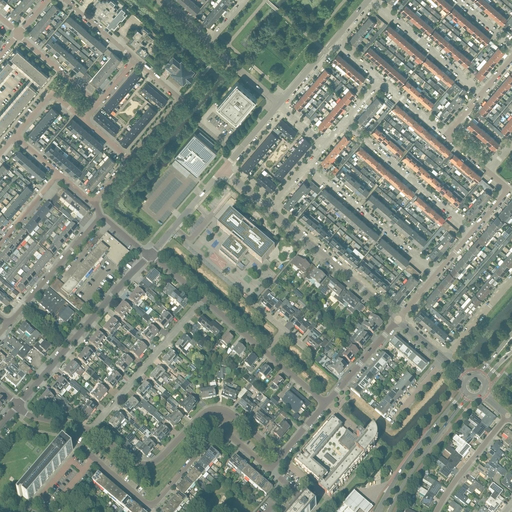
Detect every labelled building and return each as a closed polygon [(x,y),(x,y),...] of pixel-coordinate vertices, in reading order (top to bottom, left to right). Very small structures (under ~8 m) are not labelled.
[(18,5),(24,11),(28,6),(22,0),(18,5)] [(95,5),(92,9),(94,11),(92,13),(97,17),(98,15),(100,16),(100,17),(101,17),(102,18),(101,20),(100,20),(105,24),(107,22),(109,24),(107,26),(109,28),(110,29),(111,28),(114,30),(119,25),(117,23),(120,19),(122,21),(127,15),(124,13),(125,11),(122,9),(118,13),(116,11),(118,9),(116,7),(117,5),(111,0),(110,0),(109,2),(107,0),(105,2),(103,0),(101,2),(98,0),(96,0),(93,3),(95,5)] [(185,7),(190,11),(196,4),(191,0),(185,7)] [(221,0),(218,3),(225,9),(229,5),(223,0),(221,0)] [(441,0),(438,5),(442,9),(448,2),(444,0),(441,0)] [(484,10),(489,3),(484,0),(483,0),(479,6),(484,10)] [(447,13),(452,7),(448,2),(442,9),(447,13)] [(214,8),(221,14),(225,9),(218,3),(214,8)] [(484,10),(488,13),(493,7),(489,3),(484,10)] [(50,9),(57,15),(61,10),(54,4),(50,9)] [(194,15),(200,8),(196,4),(190,11),(194,15)] [(14,10),(21,15),(24,11),(18,5),(14,10)] [(401,11),(405,15),(410,9),(406,5),(401,11)] [(448,14),(453,18),(458,11),(454,7),(448,14)] [(493,17),(498,11),(493,7),(488,13),(493,17)] [(210,13),(217,18),(221,14),(214,8),(210,13)] [(46,13),(53,19),(57,15),(50,9),(46,13)] [(410,19),(415,13),(410,9),(405,15),(410,19)] [(10,14),(17,20),(21,15),(14,10),(10,14)] [(415,13),(410,19),(414,23),(420,17),(422,15),(417,11),(415,13)] [(457,22),(463,15),(458,11),(453,18),(457,22)] [(493,17),(497,21),(502,15),(498,11),(493,17)] [(53,19),(46,13),(42,18),(49,24),(53,19)] [(210,13),(206,17),(213,23),(217,18),(210,13)] [(457,22),(462,25),(467,19),(463,15),(457,22)] [(507,19),(502,15),(497,21),(502,25),(507,19)] [(64,23),(68,27),(74,20),(69,16),(64,23)] [(209,28),(209,27),(213,23),(206,17),(202,22),(209,28)] [(376,23),(374,21),(372,19),(369,17),(365,22),(372,28),(376,23)] [(424,21),(420,17),(414,23),(419,27),(424,21)] [(49,24),(42,18),(38,23),(45,28),(49,24)] [(467,19),(462,25),(467,29),(472,23),(467,19)] [(68,27),(73,30),(78,24),(74,20),(68,27)] [(429,25),(424,21),(419,27),(423,31),(429,25)] [(365,22),(361,26),(368,32),(370,34),(374,29),(372,28),(365,22)] [(45,28),(38,23),(34,27),(41,33),(45,28)] [(467,29),(471,33),(476,27),(472,23),(467,29)] [(83,28),(78,24),(73,30),(77,34),(83,28)] [(388,35),(393,29),(389,25),(384,31),(388,35)] [(433,29),(429,25),(423,31),(428,35),(433,29)] [(361,26),(357,31),(364,37),(368,32),(361,26)] [(41,33),(34,27),(30,32),(37,38),(41,33)] [(131,35),(136,39),(135,40),(134,38),(130,43),(134,47),(136,45),(137,46),(136,47),(137,47),(137,48),(137,47),(139,49),(137,51),(145,58),(148,55),(149,53),(148,52),(152,55),(156,50),(153,47),(153,46),(155,47),(159,42),(154,38),(153,39),(148,35),(150,32),(144,27),(140,32),(136,29),(135,30),(131,35)] [(476,27),(471,33),(476,37),(481,31),(476,27)] [(77,34),(82,38),(88,32),(83,28),(77,34)] [(398,33),(393,29),(388,35),(393,39),(398,33)] [(429,36),(434,40),(439,34),(435,30),(429,36)] [(357,31),(353,36),(360,41),(364,37),(357,31)] [(476,37),(480,41),(485,35),(481,31),(476,37)] [(88,32),(82,38),(86,42),(92,35),(88,32)] [(403,37),(398,33),(393,39),(397,43),(403,37)] [(444,38),(439,34),(434,40),(438,44),(444,38)] [(51,38),(45,44),(50,48),(55,42),(57,39),(53,35),(51,38)] [(86,42),(91,46),(97,39),(92,35),(86,42)] [(480,41),(485,45),(490,39),(485,35),(480,41)] [(360,41),(353,36),(349,40),(356,46),(360,41)] [(407,41),(403,37),(397,43),(402,47),(407,41)] [(438,44),(443,48),(448,41),(444,38),(438,44)] [(91,46),(89,49),(93,52),(95,50),(96,50),(101,43),(97,39),(91,46)] [(402,47),(406,51),(412,44),(407,41),(402,47)] [(453,45),(448,41),(443,48),(448,52),(453,45)] [(50,48),(54,52),(60,46),(55,42),(50,48)] [(96,50),(93,53),(98,57),(106,47),(101,43),(96,50)] [(416,48),(412,44),(406,51),(411,55),(416,48)] [(448,52),(452,55),(457,49),(453,45),(448,52)] [(60,46),(54,52),(59,56),(64,50),(60,46)] [(364,53),(369,57),(374,51),(370,47),(364,53)] [(501,57),(505,53),(498,47),(494,52),(501,57)] [(421,52),(416,48),(411,55),(416,58),(421,52)] [(462,53),(457,49),(452,55),(457,59),(462,53)] [(491,49),(488,54),(491,57),(497,62),(501,57),(494,52),(491,49)] [(41,84),(47,76),(16,50),(10,58),(41,84)] [(59,56),(63,60),(69,53),(64,50),(59,56)] [(379,55),(374,51),(369,57),(374,61),(379,55)] [(107,63),(114,69),(121,60),(114,54),(112,52),(109,55),(111,57),(107,63)] [(426,56),(421,52),(416,58),(420,62),(426,56)] [(69,53),(63,60),(68,64),(74,57),(69,53)] [(457,59),(461,63),(467,57),(462,53),(457,59)] [(342,58),(338,54),(333,60),(337,64),(342,58)] [(374,61),(378,65),(384,59),(379,55),(374,61)] [(68,64),(72,68),(78,61),(74,57),(68,64)] [(193,77),(191,75),(194,72),(181,61),(180,63),(173,57),(165,66),(167,67),(166,69),(169,71),(170,70),(172,72),(171,74),(183,84),(186,81),(189,83),(193,77)] [(422,67),(424,69),(431,61),(427,57),(422,62),(425,65),(422,67)] [(471,61),(467,57),(461,63),(466,67),(471,61)] [(487,61),(493,66),(497,62),(490,57),(487,61)] [(347,62),(342,58),(337,64),(342,68),(347,62)] [(388,63),(384,59),(378,65),(383,69),(388,63)] [(484,59),(480,63),(483,66),(489,71),(493,66),(487,61),(484,59)] [(0,81),(13,66),(7,61),(0,68),(0,81)] [(83,65),(78,61),(72,68),(77,72),(83,65)] [(429,73),(431,70),(436,65),(431,61),(424,69),(429,73)] [(342,68),(346,72),(352,66),(347,62),(342,68)] [(99,71),(106,77),(114,69),(107,63),(99,71)] [(383,69),(387,73),(393,67),(388,63),(383,69)] [(480,63),(476,68),(479,70),(485,76),(489,71),(483,66),(480,63)] [(87,69),(83,65),(77,72),(82,76),(87,69)] [(431,70),(436,74),(440,69),(436,65),(431,70)] [(346,72),(351,76),(356,70),(352,66),(346,72)] [(397,71),(393,67),(387,73),(392,77),(397,71)] [(321,73),(327,79),(331,74),(325,69),(321,73)] [(440,69),(436,74),(440,78),(445,73),(440,69)] [(356,70),(351,76),(355,80),(361,74),(356,70)] [(479,70),(475,75),(481,80),(485,76),(479,70)] [(93,78),(92,80),(93,81),(94,82),(95,83),(97,84),(98,85),(99,86),(106,77),(99,71),(93,78)] [(392,77),(396,81),(402,75),(397,71),(392,77)] [(141,77),(134,72),(130,77),(136,82),(141,77)] [(323,83),(327,79),(321,73),(317,78),(323,83)] [(438,81),(442,85),(449,77),(445,73),(440,78),(438,81)] [(361,74),(355,80),(360,84),(365,78),(361,74)] [(406,79),(402,75),(396,81),(401,85),(406,79)] [(136,82),(130,77),(126,82),(132,87),(136,82)] [(447,84),(450,86),(454,81),(449,77),(442,85),(445,87),(447,84)] [(323,83),(317,78),(313,83),(319,88),(323,83)] [(502,83),(508,89),(511,84),(506,79),(502,83)] [(402,86),(407,90),(411,85),(407,81),(402,86)] [(132,87),(126,82),(121,87),(128,92),(132,87)] [(454,82),(452,86),(455,89),(459,92),(462,89),(454,82)] [(256,99),(244,89),(237,83),(217,106),(236,122),(256,99)] [(319,88),(313,83),(309,87),(316,92),(319,88)] [(504,93),(508,89),(502,83),(498,88),(504,93)] [(0,115),(0,131),(35,91),(27,84),(0,115)] [(147,95),(152,88),(147,84),(141,90),(147,95)] [(416,88),(411,85),(407,90),(411,94),(416,88)] [(128,92),(121,87),(117,92),(123,97),(128,92)] [(316,92),(309,87),(305,92),(312,97),(316,92)] [(152,99),(157,93),(152,88),(147,95),(152,99)] [(420,92),(416,88),(411,94),(416,97),(420,92)] [(494,93),(500,98),(504,93),(498,88),(494,93)] [(345,94),(351,99),(355,95),(349,89),(345,94)] [(420,92),(416,97),(421,101),(425,96),(427,94),(428,93),(425,91),(423,89),(422,90),(420,92)] [(123,97),(117,92),(113,97),(119,102),(123,97)] [(312,97),(305,92),(302,96),(308,102),(312,97)] [(458,94),(454,98),(461,104),(463,102),(462,102),(465,99),(462,97),(463,96),(461,94),(459,92),(458,93),(458,94)] [(152,99),(157,103),(162,97),(157,93),(152,99)] [(494,93),(490,97),(496,102),(500,98),(494,93)] [(347,104),(351,99),(345,94),(341,99),(347,104)] [(302,96),(298,101),(304,106),(306,108),(310,104),(308,102),(302,96)] [(379,107),(383,103),(381,101),(379,99),(377,97),(376,96),(374,99),(374,100),(373,102),(379,107)] [(421,101),(425,105),(429,100),(425,96),(421,101)] [(119,102),(113,97),(108,102),(115,107),(119,102)] [(162,108),(167,101),(162,97),(157,103),(162,108)] [(486,102),(492,107),(496,102),(490,97),(486,102)] [(457,109),(461,104),(454,98),(450,103),(457,109)] [(337,103),(343,108),(347,104),(341,99),(337,103)] [(434,104),(429,100),(425,105),(430,109),(434,104)] [(304,106),(298,101),(294,105),(300,111),(304,106)] [(115,107),(108,102),(104,107),(110,113),(115,107)] [(379,107),(373,102),(369,106),(375,112),(379,107)] [(486,102),(482,106),(488,111),(492,107),(486,102)] [(339,113),(343,108),(337,103),(333,108),(339,113)] [(457,109),(450,103),(446,107),(453,113),(457,109)] [(392,109),(397,113),(401,108),(396,104),(392,109)] [(371,117),(375,112),(369,106),(365,111),(371,117)] [(441,111),(442,112),(449,118),(453,113),(446,107),(445,106),(441,111)] [(482,106),(478,111),(484,116),(488,111),(482,106)] [(48,110),(48,111),(57,119),(61,115),(52,107),(50,109),(49,109),(48,110)] [(150,107),(146,112),(152,118),(157,112),(150,107)] [(329,112),(336,118),(339,113),(333,108),(329,112)] [(401,108),(397,113),(395,116),(399,119),(400,119),(406,112),(401,108)] [(46,113),(45,114),(45,115),(52,121),(55,117),(57,119),(48,111),(46,113)] [(368,121),(371,117),(365,111),(361,115),(368,121)] [(98,123),(104,116),(99,112),(93,118),(98,123)] [(148,123),(152,118),(146,112),(141,117),(148,123)] [(332,122),(336,118),(329,112),(326,117),(332,122)] [(400,119),(404,123),(410,116),(406,112),(400,119)] [(449,118),(442,112),(438,117),(445,122),(449,118)] [(41,119),(49,125),(52,121),(45,115),(43,117),(42,118),(41,119)] [(364,126),(368,121),(361,115),(357,120),(364,126)] [(109,120),(104,116),(98,123),(103,127),(109,120)] [(410,116),(404,123),(401,127),(402,128),(403,129),(405,125),(406,126),(408,123),(410,125),(415,120),(410,116)] [(143,128),(148,123),(141,117),(137,122),(143,128)] [(322,121),(328,127),(332,122),(326,117),(322,121)] [(38,123),(45,129),(49,125),(41,119),(40,121),(38,122),(39,122),(38,123)] [(64,128),(68,131),(76,122),(74,121),(74,120),(73,119),(72,119),(64,128)] [(108,131),(114,125),(109,120),(103,127),(108,131)] [(281,120),(276,126),(281,131),(283,128),(286,124),(281,120)] [(419,124),(415,120),(410,125),(415,129),(419,124)] [(476,124),(472,120),(467,126),(471,130),(476,124)] [(324,131),(328,127),(322,121),(318,126),(324,131)] [(76,122),(68,131),(68,132),(70,130),(74,133),(80,126),(78,124),(77,123),(76,122)] [(139,133),(143,128),(137,122),(133,127),(139,133)] [(42,133),(45,129),(38,123),(36,125),(35,126),(35,127),(42,133)] [(283,128),(281,131),(286,135),(291,129),(286,124),(283,128)] [(413,131),(417,135),(424,128),(419,124),(415,129),(413,131)] [(476,134),(481,128),(476,124),(471,130),(476,134)] [(114,125),(108,131),(113,136),(119,129),(114,125)] [(501,130),(507,135),(511,131),(508,128),(505,125),(501,130)] [(80,126),(74,133),(78,136),(84,129),(82,127),(81,126),(80,126)] [(32,130),(31,130),(41,138),(44,134),(42,133),(35,127),(33,129),(33,128),(32,130)] [(128,132),(135,138),(139,133),(133,127),(128,132)] [(381,132),(376,128),(372,133),(377,137),(381,132)] [(428,132),(424,128),(417,135),(422,139),(428,132)] [(486,132),(481,128),(476,134),(480,138),(486,132)] [(81,139),(80,141),(88,132),(86,131),(86,130),(84,129),(78,136),(81,139)] [(291,139),(297,133),(291,129),(286,135),(291,139)] [(41,138),(31,130),(30,132),(28,134),(29,134),(28,134),(37,142),(41,138)] [(88,132),(80,141),(84,145),(92,136),(90,134),(88,133),(88,132)] [(128,132),(124,137),(130,143),(135,138),(128,132)] [(176,158),(171,164),(186,177),(191,171),(192,172),(193,172),(194,173),(195,174),(196,175),(197,176),(197,175),(198,174),(199,173),(217,152),(211,148),(214,144),(200,132),(197,135),(194,133),(174,156),(176,158)] [(385,136),(381,132),(377,137),(381,141),(385,136)] [(426,143),(428,141),(433,135),(428,132),(422,139),(426,143)] [(486,132),(480,138),(485,142),(490,136),(486,132)] [(267,138),(273,143),(278,138),(271,133),(267,138)] [(381,141),(386,144),(392,137),(388,133),(385,136),(381,141)] [(344,135),(340,139),(348,146),(352,141),(344,135)] [(437,139),(433,135),(428,141),(426,143),(430,147),(437,139)] [(92,136),(84,145),(86,143),(89,146),(95,139),(93,137),(94,137),(92,136)] [(495,140),(490,136),(485,142),(489,146),(495,140)] [(120,142),(126,148),(130,143),(124,137),(120,142)] [(397,141),(392,137),(386,144),(390,148),(397,141)] [(263,143),(269,149),(273,143),(267,138),(263,143)] [(96,139),(95,139),(89,146),(93,150),(99,142),(97,141),(97,140),(96,139)] [(305,139),(301,144),(307,150),(311,144),(305,139)] [(344,150),(348,146),(340,139),(337,144),(344,150)] [(435,151),(437,148),(442,143),(437,139),(430,147),(435,151)] [(494,150),(499,144),(495,140),(489,146),(494,150)] [(401,145),(397,141),(390,148),(395,152),(401,145)] [(52,142),(44,151),(45,152),(46,153),(48,155),(54,147),(56,145),(52,142)] [(93,150),(91,152),(95,156),(100,149),(103,146),(101,144),(100,143),(99,142),(93,150)] [(258,148),(265,154),(269,149),(263,143),(258,148)] [(440,155),(442,152),(446,147),(442,143),(437,148),(435,151),(440,155)] [(301,144),(296,149),(303,155),(307,150),(301,144)] [(337,144),(333,149),(338,153),(340,155),(343,153),(344,151),(344,150),(337,144)] [(399,156),(405,148),(401,145),(395,152),(399,156)] [(365,150),(360,146),(356,151),(360,155),(365,150)] [(52,158),(58,151),(54,147),(48,155),(49,155),(50,156),(52,158)] [(451,151),(446,147),(442,152),(447,156),(451,151)] [(254,153),(261,159),(265,154),(258,148),(254,153)] [(408,150),(405,148),(399,156),(400,155),(402,157),(408,150)] [(58,151),(52,158),(53,158),(52,159),(54,160),(56,161),(62,154),(64,152),(60,149),(58,151)] [(296,149),(292,154),(298,160),(303,155),(296,149)] [(333,149),(329,153),(334,158),(338,153),(333,149)] [(15,162),(22,154),(22,153),(20,152),(18,150),(12,156),(17,160),(15,162)] [(369,154),(365,150),(360,155),(365,159),(369,154)] [(414,155),(409,151),(402,159),(407,163),(412,156),(414,155)] [(250,158),(256,164),(261,159),(254,153),(250,158)] [(330,162),(334,158),(329,153),(325,158),(330,162)] [(440,166),(443,168),(450,159),(454,163),(459,158),(454,154),(453,154),(451,153),(445,160),(440,166)] [(22,154),(15,162),(20,166),(27,158),(26,157),(27,157),(25,155),(24,156),(22,154)] [(60,165),(66,157),(62,154),(56,161),(56,162),(58,163),(60,165)] [(292,154),(288,159),(294,165),(298,160),(292,154)] [(363,162),(367,166),(374,158),(369,154),(365,159),(363,162)] [(413,156),(407,163),(412,167),(416,162),(417,160),(418,159),(413,156)] [(66,157),(60,165),(62,167),(62,166),(64,168),(70,161),(66,157)] [(104,161),(111,167),(115,162),(109,157),(104,161)] [(438,157),(437,158),(435,161),(439,165),(443,161),(438,157)] [(27,158),(20,166),(25,170),(32,162),(31,161),(29,159),(29,160),(27,158)] [(256,164),(250,158),(245,163),(252,169),(256,164)] [(332,164),(330,162),(325,158),(321,162),(329,169),(332,164)] [(378,162),(374,158),(367,166),(372,170),(378,162)] [(459,158),(454,163),(452,165),(457,169),(463,162),(459,158)] [(294,165),(288,159),(283,164),(290,170),(294,165)] [(416,162),(412,167),(416,171),(420,166),(422,163),(420,162),(418,159),(417,160),(416,162)] [(67,171),(74,164),(70,161),(64,168),(64,169),(65,170),(66,170),(67,171)] [(111,167),(104,161),(101,166),(107,172),(111,167)] [(25,170),(26,168),(31,172),(36,166),(36,165),(34,163),(33,163),(32,162),(25,170)] [(376,174),(379,171),(383,166),(378,162),(372,170),(376,174)] [(461,173),(468,165),(463,162),(457,169),(461,173)] [(252,169),(245,163),(241,168),(247,174),(252,169)] [(8,169),(2,164),(0,166),(0,170),(4,174),(8,169)] [(69,173),(71,175),(77,167),(74,164),(67,171),(68,172),(69,173)] [(283,164),(279,169),(285,175),(290,170),(283,164)] [(466,177),(472,169),(468,165),(461,173),(466,177)] [(36,166),(31,172),(35,176),(41,170),(40,169),(38,167),(36,166)] [(78,166),(77,167),(71,175),(72,175),(73,176),(76,178),(82,170),(78,166)] [(107,172),(101,166),(97,171),(103,176),(107,172)] [(383,166),(379,171),(376,174),(381,178),(383,175),(387,170),(383,166)] [(425,169),(420,166),(416,171),(418,172),(418,174),(419,175),(421,174),(425,169)] [(336,175),(340,179),(346,172),(342,168),(336,175)] [(285,175),(279,169),(274,174),(281,180),(285,175)] [(349,169),(346,172),(340,179),(345,183),(351,176),(348,174),(351,171),(349,169)] [(427,171),(425,169),(421,174),(425,178),(431,171),(429,170),(427,171)] [(470,181),(477,173),(472,169),(466,177),(470,181)] [(43,171),(41,170),(35,176),(40,180),(45,174),(45,173),(43,171)] [(386,181),(392,174),(387,170),(383,175),(385,177),(383,180),(385,182),(386,181)] [(103,176),(97,171),(93,175),(99,181),(100,181),(102,179),(102,178),(103,176)] [(431,171),(425,178),(430,182),(436,175),(431,171)] [(261,184),(266,178),(261,173),(256,180),(261,184)] [(477,173),(470,181),(473,183),(475,180),(477,182),(481,177),(477,173)] [(390,185),(397,178),(392,174),(386,181),(385,182),(390,185)] [(99,181),(93,175),(89,180),(95,185),(99,181)] [(440,179),(436,175),(430,182),(434,186),(440,179)] [(345,183),(350,187),(355,180),(351,176),(345,183)] [(266,188),(271,182),(266,178),(261,184),(266,188)] [(401,181),(397,178),(390,185),(395,189),(401,181)] [(442,181),(440,179),(434,186),(439,190),(443,185),(441,183),(442,181)] [(95,185),(89,180),(85,184),(91,190),(95,185)] [(360,184),(355,180),(350,187),(354,191),(360,184)] [(399,192),(406,185),(401,181),(395,189),(399,192)] [(271,193),(277,186),(271,182),(266,188),(271,193)] [(306,184),(304,182),(300,187),(307,193),(307,194),(311,189),(311,188),(310,188),(308,186),(306,184)] [(364,188),(360,184),(354,191),(359,195),(364,188)] [(30,195),(32,193),(31,193),(33,191),(27,185),(23,190),(29,195),(30,195)] [(399,192),(399,193),(404,197),(410,189),(406,185),(399,192)] [(446,187),(443,185),(439,190),(443,194),(448,189),(450,186),(448,185),(446,187)] [(307,193),(300,187),(296,192),(301,196),(303,194),(306,196),(307,194),(307,193)] [(364,188),(359,195),(363,199),(369,192),(364,188)] [(329,193),(324,189),(318,195),(323,199),(329,193)] [(415,193),(410,189),(404,197),(408,201),(415,193)] [(452,193),(448,189),(443,194),(448,198),(452,193)] [(27,197),(29,195),(23,190),(19,195),(25,200),(26,199),(26,200),(28,198),(27,197)] [(448,198),(452,202),(459,194),(454,190),(452,193),(448,198)] [(485,190),(481,194),(488,200),(492,195),(489,194),(487,191),(485,190)] [(64,194),(62,196),(60,198),(65,202),(71,195),(66,191),(64,194)] [(296,192),(292,196),(297,200),(298,202),(300,200),(299,199),(301,196),(296,192)] [(17,193),(13,198),(21,205),(22,204),(24,202),(25,200),(19,195),(17,193)] [(328,203),(333,196),(329,193),(323,199),(328,203)] [(371,194),(366,201),(370,204),(376,198),(371,194)] [(459,194),(452,202),(457,206),(463,198),(459,194)] [(488,200),(481,194),(477,199),(484,205),(488,200)] [(71,195),(65,202),(70,206),(75,199),(71,195)] [(404,208),(411,213),(413,211),(411,209),(411,210),(408,208),(411,204),(414,201),(413,201),(417,197),(415,195),(404,208)] [(287,200),(288,201),(293,205),(297,200),(292,196),(290,198),(289,197),(287,200)] [(328,203),(332,207),(338,200),(333,196),(328,203)] [(416,207),(422,200),(418,196),(417,197),(413,201),(414,201),(416,203),(414,205),(416,207)] [(9,202),(17,209),(18,209),(20,207),(21,205),(13,198),(9,202)] [(381,202),(376,198),(370,204),(375,209),(381,202)] [(70,206),(74,210),(80,203),(75,199),(70,206)] [(484,205),(477,199),(473,203),(480,209),(484,205)] [(337,211),(342,204),(338,200),(332,207),(337,211)] [(420,211),(427,204),(422,200),(416,207),(420,211)] [(293,205),(288,201),(284,205),(289,210),(292,207),(294,209),(295,207),(293,205)] [(16,211),(17,209),(9,202),(5,207),(7,208),(14,214),(14,213),(16,211)] [(43,206),(43,207),(49,213),(53,208),(47,202),(45,205),(45,204),(43,206)] [(385,206),(381,202),(375,209),(380,212),(385,206)] [(80,203),(74,210),(79,214),(84,207),(80,203)] [(480,209),(473,203),(469,208),(476,214),(480,209)] [(341,215),(347,208),(342,204),(337,211),(341,215)] [(425,215),(432,208),(427,204),(420,211),(425,215)] [(390,210),(385,206),(380,212),(384,216),(390,210)] [(502,210),(509,216),(511,217),(511,215),(511,210),(506,206),(502,210)] [(39,212),(45,217),(49,213),(43,207),(41,209),(39,211),(39,212)] [(79,214),(77,216),(81,220),(83,218),(89,212),(89,211),(84,207),(80,213),(79,214)] [(392,207),(390,210),(384,216),(389,220),(394,214),(396,211),(392,207)] [(10,218),(12,216),(14,214),(7,208),(3,213),(10,218)] [(346,219),(352,212),(347,208),(341,215),(346,219)] [(430,219),(436,211),(432,208),(425,215),(430,219)] [(465,213),(472,218),(476,214),(469,208),(465,213)] [(219,251),(236,266),(248,252),(262,263),(275,248),(231,210),(218,225),(231,237),(219,251)] [(310,214),(306,210),(299,218),(304,222),(310,214)] [(505,220),(509,216),(502,210),(498,215),(505,220)] [(434,223),(441,215),(436,211),(430,219),(434,223)] [(35,216),(41,222),(45,217),(39,212),(37,214),(35,216)] [(350,223),(356,216),(352,212),(346,219),(350,223)] [(3,214),(0,217),(0,220),(5,224),(9,219),(3,214)] [(315,218),(310,214),(304,222),(308,226),(315,218)] [(399,217),(394,214),(389,220),(393,224),(399,217)] [(443,217),(441,215),(434,223),(436,225),(438,222),(441,224),(445,219),(446,218),(443,216),(443,217)] [(33,218),(31,220),(31,221),(37,226),(41,222),(35,216),(33,218)] [(355,227),(361,220),(356,216),(350,223),(355,227)] [(497,216),(493,221),(500,226),(504,222),(497,216)] [(399,217),(393,224),(398,228),(404,221),(399,217)] [(319,222),(315,218),(308,226),(313,230),(317,224),(319,222)] [(360,231),(365,224),(361,220),(355,227),(360,231)] [(27,225),(33,231),(37,226),(31,221),(29,223),(27,225),(28,225),(27,225)] [(408,225),(404,221),(398,228),(402,232),(408,225)] [(438,230),(439,232),(443,227),(444,228),(448,223),(446,221),(438,230)] [(496,231),(500,226),(493,221),(489,225),(496,231)] [(67,228),(73,233),(77,228),(71,223),(67,228)] [(317,234),(322,228),(317,224),(313,230),(317,234)] [(364,234),(370,228),(365,224),(360,231),(364,234)] [(33,231),(27,225),(25,227),(23,229),(24,229),(23,230),(29,235),(33,231)] [(413,229),(408,225),(402,232),(407,236),(413,229)] [(489,225),(485,230),(492,235),(496,231),(489,225)] [(67,228),(63,233),(69,238),(73,233),(67,228)] [(326,232),(322,228),(317,234),(322,238),(326,232)] [(369,238),(374,232),(370,228),(364,234),(369,238)] [(411,240),(417,233),(413,229),(407,236),(411,240)] [(322,238),(326,242),(333,234),(328,230),(326,232),(322,238)] [(451,234),(449,232),(448,232),(447,230),(443,235),(445,236),(451,242),(455,237),(453,236),(451,234)] [(488,240),(492,235),(485,230),(482,234),(488,240)] [(22,231),(18,236),(24,241),(26,243),(30,238),(28,236),(22,231)] [(373,242),(379,236),(374,232),(369,238),(373,242)] [(50,287),(62,297),(79,312),(83,306),(80,304),(73,298),(72,298),(70,296),(72,294),(80,285),(105,256),(106,254),(115,262),(116,260),(120,263),(124,258),(129,253),(126,250),(106,233),(104,236),(96,245),(97,247),(80,267),(64,285),(57,279),(56,279),(50,287)] [(65,242),(69,238),(63,233),(59,237),(65,242)] [(422,237),(417,233),(411,240),(416,244),(422,237)] [(484,245),(488,240),(482,234),(478,239),(484,245)] [(57,235),(53,240),(56,242),(62,247),(65,242),(59,237),(57,235)] [(501,243),(505,239),(501,235),(497,240),(501,243)] [(24,241),(18,236),(14,240),(20,245),(24,241)] [(451,242),(445,236),(441,241),(447,247),(451,242)] [(337,241),(332,237),(328,243),(332,247),(337,241)] [(421,248),(427,241),(422,237),(416,244),(421,248)] [(376,244),(380,248),(386,242),(381,238),(376,244)] [(484,245),(478,239),(474,244),(480,249),(484,245)] [(20,245),(14,240),(10,245),(16,250),(20,245)] [(341,245),(337,241),(332,247),(337,250),(341,245)] [(447,247),(441,241),(437,246),(444,251),(447,247)] [(56,242),(52,246),(58,251),(62,247),(56,242)] [(385,252),(391,246),(386,242),(380,248),(379,251),(383,254),(385,252)] [(341,245),(337,250),(341,254),(346,249),(348,247),(343,243),(341,245)] [(476,254),(480,249),(474,244),(470,248),(476,254)] [(10,245),(6,249),(12,255),(13,254),(15,256),(19,252),(16,250),(10,245)] [(48,251),(54,256),(58,251),(52,246),(48,251)] [(385,252),(389,256),(395,250),(391,246),(385,252)] [(444,251),(437,246),(433,250),(440,256),(444,251)] [(476,254),(470,248),(466,253),(472,258),(476,254)] [(6,249),(3,254),(9,259),(11,261),(15,256),(12,255),(6,249)] [(341,254),(346,258),(351,253),(346,249),(341,254)] [(400,253),(395,250),(389,256),(394,260),(400,253)] [(433,250),(429,255),(436,260),(440,256),(433,250)] [(351,253),(346,258),(351,262),(357,255),(352,251),(351,253)] [(47,252),(43,257),(49,262),(53,257),(47,252)] [(394,260),(399,264),(404,257),(400,253),(394,260)] [(468,263),(472,258),(466,253),(462,257),(468,263)] [(9,259),(3,254),(0,256),(0,259),(5,264),(9,259)] [(362,259),(357,255),(351,262),(355,266),(362,259)] [(297,256),(290,263),(298,270),(305,262),(305,263),(297,256)] [(43,257),(39,261),(45,266),(49,262),(43,257)] [(409,261),(404,257),(399,264),(403,268),(409,261)] [(468,263),(462,257),(458,262),(464,268),(466,269),(470,265),(468,263)] [(500,266),(506,271),(510,267),(504,261),(501,259),(497,264),(500,266)] [(363,260),(356,267),(361,271),(368,264),(363,260)] [(35,266),(41,271),(45,266),(39,261),(35,266)] [(310,266),(305,262),(298,270),(299,270),(303,274),(300,278),(304,281),(306,278),(315,267),(311,264),(310,266)] [(461,272),(464,268),(458,262),(454,266),(461,272)] [(372,267),(368,264),(361,271),(366,275),(372,267)] [(35,266),(31,270),(37,275),(41,271),(35,266)] [(461,272),(454,266),(450,271),(459,279),(463,274),(461,272)] [(495,267),(493,269),(502,276),(506,271),(500,266),(497,269),(495,267)] [(313,285),(315,282),(321,276),(318,273),(320,271),(315,267),(306,278),(309,280),(309,281),(313,285)] [(372,267),(366,275),(370,279),(377,271),(372,267)] [(152,269),(141,282),(145,285),(142,288),(146,292),(151,296),(155,299),(158,296),(156,295),(151,290),(154,286),(152,284),(154,282),(160,275),(154,270),(154,271),(152,269)] [(502,276),(493,269),(492,270),(494,272),(492,275),(498,281),(502,276)] [(27,275),(33,280),(37,275),(31,270),(27,275)] [(381,275),(377,271),(370,279),(375,283),(381,275)] [(449,272),(445,277),(452,282),(456,278),(449,272)] [(489,272),(485,277),(488,280),(494,285),(498,281),(492,275),(489,272)] [(27,275),(23,279),(29,285),(33,280),(27,275)] [(381,275),(375,283),(379,287),(386,279),(381,275)] [(412,275),(408,279),(414,285),(419,280),(416,279),(414,277),(412,275)] [(318,289),(321,291),(330,280),(325,276),(324,278),(321,276),(315,282),(320,286),(318,289)] [(445,277),(441,281),(448,287),(450,289),(454,285),(452,282),(445,277)] [(23,279),(19,284),(25,289),(29,285),(23,279)] [(386,279),(379,287),(384,291),(391,283),(386,279)] [(414,285),(408,279),(404,284),(411,290),(414,285)] [(330,280),(321,291),(319,293),(323,296),(327,290),(329,291),(330,290),(333,292),(339,285),(334,280),(332,282),(330,280)] [(488,280),(484,284),(490,290),(494,285),(488,280)] [(448,287),(441,281),(437,286),(444,292),(448,287)] [(169,283),(162,291),(167,296),(174,288),(169,283)] [(15,289),(21,294),(25,289),(19,284),(15,289)] [(411,290),(404,284),(400,288),(407,294),(411,290)] [(484,284),(480,289),(486,294),(490,290),(484,284)] [(333,292),(331,295),(334,297),(334,298),(338,302),(346,293),(343,291),(345,290),(339,285),(333,292)] [(440,296),(444,292),(437,286),(433,291),(440,296)] [(37,302),(45,309),(49,313),(61,299),(49,288),(46,290),(46,291),(37,302)] [(407,294),(400,288),(396,293),(403,299),(407,294)] [(133,294),(140,300),(143,297),(145,298),(147,296),(138,289),(133,294)] [(482,299),(486,294),(480,289),(476,293),(482,299)] [(266,308),(274,298),(269,294),(270,293),(267,290),(262,297),(265,299),(261,304),(266,308)] [(177,291),(171,298),(180,306),(182,308),(183,309),(187,304),(186,303),(188,300),(185,297),(183,295),(177,291)] [(440,296),(433,291),(429,295),(436,301),(440,296)] [(396,293),(395,292),(391,297),(399,303),(403,299),(396,293)] [(338,302),(346,308),(355,298),(349,294),(345,298),(343,296),(346,293),(338,302)] [(138,303),(140,300),(133,294),(129,299),(135,305),(138,307),(138,306),(140,304),(138,303)] [(10,295),(8,297),(2,304),(6,308),(8,307),(11,303),(8,301),(12,296),(10,295)] [(432,305),(436,301),(429,295),(425,300),(432,305)] [(475,295),(471,299),(477,305),(482,300),(475,295)] [(278,302),(274,298),(266,308),(270,311),(274,307),(277,310),(280,306),(283,303),(279,301),(278,302)] [(355,298),(346,308),(349,310),(353,315),(355,313),(357,310),(358,309),(355,307),(359,303),(360,302),(355,298)] [(74,314),(76,311),(66,303),(61,299),(49,313),(62,324),(63,323),(65,324),(68,320),(70,322),(72,319),(71,318),(74,314)] [(286,299),(283,303),(280,306),(283,308),(280,313),(284,317),(293,307),(288,303),(289,302),(286,299)] [(471,299),(467,304),(474,309),(477,305),(471,299)] [(119,307),(126,313),(129,311),(130,312),(132,310),(131,309),(132,309),(124,302),(119,307)] [(467,304),(463,308),(470,314),(474,309),(467,304)] [(124,316),(126,313),(119,307),(115,313),(123,320),(125,318),(124,316)] [(132,309),(131,309),(132,310),(142,318),(144,316),(138,311),(133,307),(132,309)] [(297,311),(293,307),(284,317),(289,321),(293,316),(296,319),(301,313),(298,310),(297,311)] [(458,310),(458,311),(459,313),(466,318),(470,314),(463,308),(461,307),(460,307),(458,310)] [(164,315),(161,318),(168,324),(173,318),(164,311),(162,313),(164,315)] [(419,321),(425,315),(420,311),(415,317),(419,321)] [(295,326),(299,330),(305,323),(301,319),(304,315),(301,313),(296,319),(299,321),(295,326)] [(425,315),(419,321),(424,325),(429,319),(427,316),(429,315),(427,313),(425,315)] [(459,313),(455,317),(462,323),(466,318),(459,313)] [(370,322),(378,328),(383,323),(372,314),(370,316),(373,319),(370,322)] [(458,328),(462,323),(455,317),(451,322),(458,328)] [(113,318),(108,324),(117,331),(121,326),(113,318)] [(164,329),(168,324),(161,318),(159,321),(157,319),(155,322),(164,329)] [(192,330),(190,333),(193,335),(197,330),(201,326),(204,328),(202,330),(205,332),(206,330),(211,325),(203,318),(196,325),(195,324),(190,329),(192,330)] [(429,319),(424,325),(428,329),(434,323),(429,319)] [(213,322),(211,325),(206,330),(209,333),(210,331),(216,337),(222,330),(213,322)] [(359,323),(358,324),(366,332),(368,329),(370,331),(373,334),(378,328),(370,322),(368,325),(365,322),(361,326),(359,323)] [(24,323),(17,332),(20,335),(22,333),(24,334),(26,332),(30,336),(24,344),(20,340),(19,339),(17,342),(24,347),(26,345),(29,348),(30,347),(40,335),(35,330),(34,332),(29,328),(30,327),(24,323)] [(311,332),(313,330),(316,326),(313,323),(310,327),(305,323),(299,330),(304,334),(308,329),(311,332)] [(434,323),(428,329),(433,333),(439,326),(434,323)] [(108,324),(103,329),(110,335),(114,338),(118,332),(117,331),(108,324)] [(359,329),(355,334),(366,344),(370,339),(366,336),(365,334),(366,332),(358,324),(356,326),(359,329)] [(146,330),(145,330),(154,337),(159,332),(150,325),(148,327),(150,328),(147,331),(146,330)] [(439,326),(433,333),(437,337),(443,330),(439,326)] [(133,328),(131,330),(137,335),(141,339),(143,337),(150,343),(154,337),(145,330),(143,333),(141,331),(138,333),(133,328)] [(311,338),(307,343),(311,347),(317,340),(320,336),(315,333),(316,332),(313,330),(311,332),(308,336),(311,338)] [(443,330),(437,337),(442,341),(448,334),(443,330)] [(98,332),(94,337),(101,343),(103,340),(105,342),(106,340),(107,341),(108,340),(107,339),(98,332)] [(228,334),(218,345),(221,347),(223,345),(226,347),(233,339),(228,334)] [(349,341),(355,345),(356,343),(362,348),(366,344),(355,334),(349,341)] [(185,336),(180,341),(187,347),(189,344),(193,347),(197,343),(191,338),(190,340),(185,336)] [(24,347),(17,342),(12,337),(7,343),(19,353),(24,347)] [(98,346),(101,343),(94,337),(89,342),(98,350),(100,347),(98,346)] [(398,339),(396,337),(389,345),(394,349),(401,341),(402,340),(399,338),(398,339)] [(320,346),(323,349),(328,343),(325,340),(322,343),(317,340),(311,347),(316,350),(320,346)] [(41,353),(43,351),(46,353),(51,346),(47,343),(44,341),(41,345),(38,343),(34,347),(41,353)] [(138,345),(136,347),(143,353),(147,348),(139,341),(137,343),(138,345)] [(184,350),(187,347),(180,341),(175,346),(186,355),(188,353),(184,350)] [(353,347),(355,345),(349,341),(345,345),(349,349),(347,351),(354,357),(359,352),(353,347)] [(399,353),(405,345),(406,344),(404,342),(403,343),(401,341),(394,349),(399,353)] [(237,346),(233,351),(239,357),(246,349),(239,344),(240,345),(238,347),(237,346)] [(31,350),(29,348),(26,345),(24,347),(19,353),(17,355),(23,360),(31,350)] [(407,347),(405,345),(399,353),(403,357),(410,349),(411,348),(408,346),(407,347)] [(209,350),(205,346),(203,349),(210,355),(213,352),(212,352),(209,350)] [(138,359),(143,353),(136,347),(133,350),(132,349),(130,351),(138,359)] [(87,348),(82,353),(89,359),(92,356),(94,358),(96,355),(87,348)] [(408,361),(414,353),(415,352),(413,350),(412,351),(410,349),(403,357),(408,361)] [(350,362),(354,357),(347,351),(345,354),(341,350),(337,354),(338,355),(343,359),(342,358),(344,357),(350,362)] [(171,351),(167,356),(173,362),(175,364),(178,361),(180,363),(182,360),(178,357),(171,351)] [(3,361),(8,365),(10,363),(12,360),(14,358),(9,353),(5,358),(0,353),(0,364),(0,365),(3,361)] [(89,359),(82,353),(78,359),(87,366),(89,364),(87,362),(89,359)] [(223,356),(221,359),(224,362),(226,359),(229,356),(228,355),(226,353),(223,356)] [(383,354),(382,353),(380,355),(381,356),(379,359),(387,365),(391,360),(383,354)] [(417,355),(414,353),(408,361),(412,365),(419,357),(420,356),(417,354),(417,355)] [(124,358),(122,361),(129,367),(133,362),(125,354),(122,357),(124,358)] [(246,370),(250,373),(254,369),(251,367),(258,360),(252,355),(245,363),(249,367),(246,370)] [(343,359),(338,355),(334,359),(337,362),(335,364),(343,371),(347,366),(341,362),(343,359)] [(171,365),(173,362),(167,356),(162,362),(173,371),(175,369),(171,365)] [(417,368),(423,361),(424,360),(422,358),(421,359),(419,357),(412,365),(417,368)] [(375,363),(383,370),(387,365),(379,359),(378,358),(376,360),(378,361),(375,363)] [(117,370),(111,365),(106,360),(104,362),(109,367),(113,371),(115,372),(117,370)] [(18,370),(25,376),(30,370),(28,368),(30,366),(24,361),(22,363),(23,364),(18,370)] [(129,367),(122,361),(119,364),(118,362),(115,365),(124,372),(129,367)] [(426,363),(423,361),(417,368),(421,372),(429,364),(427,362),(426,363)] [(73,362),(68,367),(75,373),(77,374),(80,377),(84,371),(73,362)] [(383,370),(375,363),(374,362),(373,364),(374,365),(372,368),(379,374),(383,370)] [(8,365),(4,370),(10,374),(12,376),(14,374),(17,376),(13,380),(11,378),(11,377),(10,377),(9,376),(8,375),(5,379),(15,388),(25,376),(18,370),(15,367),(10,363),(8,365)] [(339,375),(343,371),(335,364),(333,366),(330,364),(328,363),(326,363),(325,365),(324,367),(326,368),(326,369),(332,373),(333,371),(339,375)] [(256,378),(259,380),(263,376),(266,379),(272,372),(265,366),(256,378)] [(68,367),(64,372),(72,380),(70,382),(80,390),(82,388),(72,379),(74,377),(77,374),(75,373),(68,367)] [(159,367),(157,370),(156,369),(153,372),(161,378),(163,380),(166,377),(167,379),(169,376),(159,367)] [(379,374),(372,368),(370,367),(369,369),(370,370),(368,372),(375,379),(379,374)] [(110,372),(108,375),(111,377),(110,377),(117,383),(122,378),(115,372),(113,371),(111,373),(110,372)] [(371,383),(375,379),(368,372),(366,371),(365,373),(366,374),(364,377),(371,383)] [(158,381),(161,378),(153,372),(154,373),(150,378),(160,387),(162,385),(158,381)] [(247,382),(251,377),(246,373),(242,378),(247,382)] [(416,381),(415,380),(407,374),(403,378),(411,385),(413,383),(414,384),(416,381)] [(98,380),(93,375),(91,377),(99,384),(97,387),(99,388),(96,391),(103,397),(108,391),(101,386),(103,384),(98,380)] [(247,382),(249,384),(250,384),(253,381),(255,379),(252,376),(251,377),(247,382)] [(371,383),(364,377),(363,376),(361,378),(362,379),(360,381),(367,388),(371,383)] [(113,389),(117,383),(110,377),(108,380),(106,379),(104,381),(113,389)] [(283,382),(278,377),(273,383),(270,387),(273,391),(276,390),(283,382)] [(62,378),(57,383),(64,389),(66,391),(68,388),(70,385),(78,392),(80,390),(70,382),(69,384),(62,378)] [(403,378),(399,383),(407,390),(409,387),(410,388),(412,386),(411,385),(403,378)] [(183,384),(182,385),(186,389),(191,384),(186,380),(185,381),(183,384)] [(367,388),(360,381),(359,380),(357,383),(358,384),(356,386),(364,393),(367,388)] [(207,389),(209,398),(216,396),(214,388),(217,388),(215,382),(210,383),(211,389),(207,389)] [(222,396),(228,399),(233,388),(229,386),(230,384),(224,382),(222,388),(225,389),(222,396)] [(64,389),(57,383),(52,388),(61,396),(63,393),(61,392),(64,389)] [(141,388),(147,394),(150,391),(154,394),(156,392),(146,383),(141,388)] [(408,391),(407,390),(399,383),(395,388),(403,394),(405,392),(406,393),(408,391)] [(202,399),(209,398),(207,389),(203,390),(202,385),(199,386),(202,399)] [(360,397),(364,393),(356,386),(355,385),(353,387),(354,388),(352,391),(354,393),(360,397)] [(236,389),(233,388),(228,399),(235,401),(240,388),(237,387),(236,389)] [(145,397),(147,394),(141,388),(136,393),(147,403),(149,400),(145,397)] [(395,388),(391,392),(399,399),(401,396),(402,397),(404,395),(403,394),(395,388)] [(92,392),(90,395),(99,402),(103,397),(96,391),(94,389),(94,390),(93,389),(92,391),(92,392)] [(282,400),(290,407),(299,396),(292,389),(288,393),(287,392),(285,395),(286,396),(282,400)] [(47,391),(43,397),(50,403),(52,400),(54,401),(56,399),(47,391)] [(240,405),(245,409),(250,403),(248,400),(251,396),(249,394),(250,393),(247,391),(242,398),(244,400),(240,405)] [(400,400),(399,399),(391,392),(387,397),(395,403),(397,401),(398,402),(400,400)] [(187,398),(184,400),(193,408),(197,403),(187,394),(185,396),(187,398)] [(304,411),(310,404),(299,396),(290,407),(296,412),(292,417),(296,421),(300,417),(297,414),(301,409),(304,411)] [(50,403),(43,397),(38,402),(47,409),(49,407),(47,405),(50,403)] [(270,401),(275,406),(280,401),(276,398),(276,399),(274,397),(272,399),(270,401)] [(387,397),(384,401),(391,408),(393,406),(394,407),(396,404),(395,403),(387,397)] [(132,398),(128,404),(134,409),(136,411),(139,408),(141,410),(143,407),(132,398)] [(254,399),(250,403),(245,409),(250,414),(259,403),(254,399)] [(267,399),(263,403),(258,409),(259,409),(260,410),(261,409),(261,410),(254,419),(259,423),(267,414),(269,413),(264,408),(267,404),(267,405),(270,401),(267,399)] [(62,404),(59,407),(63,410),(65,407),(67,405),(62,400),(60,402),(62,404)] [(83,405),(83,406),(85,407),(92,413),(96,408),(88,400),(86,403),(83,405)] [(188,413),(193,408),(184,400),(181,403),(180,401),(178,404),(188,413)] [(384,401),(380,406),(387,412),(389,410),(390,411),(392,409),(391,408),(384,401)] [(131,412),(134,409),(128,404),(123,409),(134,418),(136,416),(131,412)] [(481,422),(487,427),(488,428),(493,421),(492,421),(496,417),(481,405),(477,409),(485,416),(481,422)] [(80,410),(79,411),(80,412),(87,418),(92,413),(85,407),(83,406),(81,408),(80,410)] [(387,412),(380,406),(375,411),(383,417),(385,415),(386,416),(388,413),(387,412)] [(174,414),(172,416),(178,422),(183,417),(173,408),(170,410),(174,414)] [(270,417),(267,414),(259,423),(265,428),(270,421),(273,423),(280,414),(283,412),(280,410),(274,417),(271,415),(270,417)] [(287,420),(289,417),(283,412),(280,414),(287,420)] [(118,413),(114,418),(122,426),(125,423),(127,424),(129,422),(118,413)] [(173,427),(178,422),(172,416),(169,414),(167,417),(165,415),(163,418),(173,427)] [(487,427),(481,422),(475,417),(473,415),(472,415),(469,419),(477,426),(472,432),(476,435),(480,438),(485,432),(484,431),(487,427)] [(120,429),(122,426),(114,418),(109,424),(120,433),(122,430),(120,429)] [(373,449),(376,446),(375,445),(376,444),(377,442),(377,440),(378,439),(378,437),(377,435),(377,433),(376,431),(375,429),(373,427),(365,437),(360,433),(357,430),(353,435),(332,418),(329,421),(329,420),(324,425),(325,426),(320,432),(319,432),(315,437),(310,444),(309,443),(305,448),(306,449),(303,452),(304,453),(301,457),(300,456),(294,462),(299,466),(298,467),(304,471),(304,470),(311,476),(310,476),(315,481),(316,480),(319,483),(317,485),(331,497),(333,494),(334,494),(338,489),(343,482),(344,483),(348,478),(347,477),(353,471),(354,472),(358,467),(357,466),(363,460),(368,455),(367,455),(372,448),(373,449)] [(141,428),(143,426),(143,425),(136,419),(134,422),(135,423),(141,428)] [(278,428),(284,433),(287,430),(288,431),(290,428),(286,425),(288,422),(284,419),(280,423),(281,424),(278,428)] [(156,429),(159,432),(165,437),(170,432),(160,423),(157,425),(159,427),(156,429)] [(273,423),(267,430),(270,432),(275,425),(273,423)] [(476,435),(472,432),(464,425),(461,429),(466,434),(461,440),(469,445),(474,439),(473,439),(476,435)] [(280,438),(284,433),(278,428),(274,433),(280,439),(280,438)] [(160,442),(165,437),(159,432),(156,429),(154,432),(152,431),(150,433),(160,442)] [(503,445),(502,445),(503,446),(507,449),(511,442),(511,432),(507,429),(503,434),(508,438),(503,445)] [(455,437),(453,439),(453,440),(460,445),(455,451),(456,452),(463,458),(469,452),(468,451),(471,447),(469,445),(461,440),(456,435),(455,437)] [(142,443),(144,445),(150,451),(155,446),(148,439),(145,437),(143,439),(145,440),(142,443)] [(488,453),(486,456),(491,460),(495,455),(500,459),(502,456),(504,454),(499,450),(500,448),(501,448),(503,446),(502,445),(503,445),(498,441),(490,451),(491,452),(489,454),(488,453)] [(73,449),(64,442),(18,495),(21,497),(23,495),(23,496),(29,501),(73,449)] [(138,444),(135,447),(146,456),(150,451),(144,445),(142,443),(140,442),(138,444)] [(463,458),(456,452),(448,445),(444,450),(453,456),(448,462),(455,468),(460,462),(460,461),(463,458)] [(212,449),(208,453),(216,459),(217,460),(221,456),(219,455),(212,449)] [(216,459),(208,453),(205,457),(212,464),(213,464),(217,460),(216,459)] [(499,475),(503,469),(501,467),(496,463),(500,459),(495,455),(491,460),(484,468),(489,472),(490,471),(495,475),(497,473),(499,475)] [(232,468),(233,467),(240,460),(235,456),(228,464),(232,468)] [(455,468),(448,462),(440,456),(436,460),(444,466),(440,473),(447,479),(452,472),(452,471),(455,468)] [(209,468),(212,464),(205,457),(201,461),(209,468)] [(244,463),(240,460),(233,467),(237,471),(244,463)] [(205,472),(209,468),(201,461),(198,465),(205,472)] [(244,463),(237,471),(242,474),(248,467),(244,463)] [(488,473),(489,472),(484,468),(479,464),(471,474),(476,478),(480,473),(485,477),(486,476),(491,480),(493,477),(488,473)] [(202,476),(205,472),(198,465),(194,469),(202,476)] [(252,470),(248,467),(242,474),(246,478),(252,470)] [(198,480),(202,476),(194,469),(191,473),(198,480)] [(246,478),(244,480),(248,483),(250,481),(256,474),(252,470),(246,478)] [(103,476),(98,473),(92,480),(96,484),(103,476)] [(195,484),(198,480),(191,473),(187,478),(195,484)] [(260,477),(256,474),(250,481),(254,485),(260,477)] [(511,483),(510,482),(511,479),(511,476),(509,474),(501,483),(511,491),(511,489),(511,483)] [(428,492),(435,497),(440,490),(439,490),(442,486),(426,475),(423,480),(432,485),(428,492)] [(107,480),(103,476),(96,484),(100,487),(107,480)] [(260,477),(254,485),(258,488),(264,481),(260,477)] [(471,485),(469,488),(467,490),(467,491),(472,494),(476,489),(481,493),(485,488),(470,477),(466,482),(471,485)] [(191,488),(195,484),(187,478),(184,482),(191,488)] [(100,487),(104,491),(111,483),(107,480),(100,487)] [(268,484),(264,481),(258,488),(262,492),(268,484)] [(188,492),(191,488),(184,482),(180,486),(188,492)] [(115,487),(111,483),(104,491),(108,494),(115,487)] [(494,492),(490,497),(495,501),(499,496),(503,491),(493,483),(489,488),(494,492)] [(268,484),(262,492),(266,495),(273,488),(268,484)] [(184,496),(188,492),(180,486),(176,490),(179,493),(180,492),(184,496)] [(435,497),(428,492),(419,486),(416,491),(425,496),(420,503),(429,508),(433,501),(432,501),(435,497)] [(108,494),(113,498),(119,490),(115,487),(108,494)] [(462,487),(455,497),(465,504),(467,506),(468,505),(466,503),(468,499),(463,495),(467,491),(467,490),(462,487)] [(123,494),(119,490),(113,498),(117,501),(123,494)] [(346,506),(353,511),(357,511),(360,509),(363,511),(369,511),(373,508),(354,491),(344,504),(346,506)] [(184,503),(187,499),(184,496),(180,492),(179,493),(176,497),(184,503)] [(117,501),(121,505),(127,497),(123,494),(117,501)] [(490,497),(486,502),(492,506),(488,510),(489,511),(494,511),(500,504),(504,499),(499,496),(495,501),(490,497)] [(132,501),(127,497),(121,505),(125,509),(132,501)] [(180,507),(184,503),(176,497),(173,501),(180,507)] [(310,511),(316,506),(307,498),(301,505),(300,504),(299,506),(297,504),(297,505),(296,506),(296,507),(297,507),(297,508),(298,509),(295,511),(310,511)] [(125,509),(129,511),(136,505),(132,501),(125,509)] [(177,511),(180,507),(173,501),(169,505),(177,511)] [(460,511),(463,509),(453,501),(449,506),(454,510),(452,511),(460,511)]
